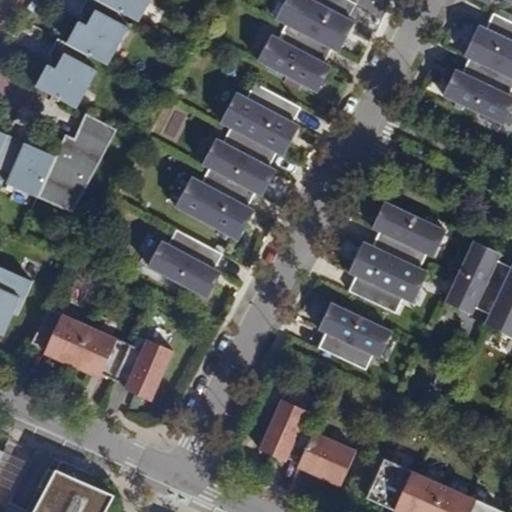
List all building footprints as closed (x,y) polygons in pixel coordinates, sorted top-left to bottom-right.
[(103,2),(99,0),(85,0),(80,12),(87,16),(71,45),(89,55),(108,65),(128,27),(115,20),(120,11),(103,2)] [(103,0),(103,2),(120,11),(139,21),(150,0),(103,0)] [(348,19),(356,4),(349,0),(288,0),(285,5),(288,6),(280,21),(286,24),(332,48),(337,51),(345,37),(342,35),(350,20),(348,19)] [(467,57),(511,78),(511,22),(493,14),(486,28),(484,27),(476,43),(474,42),(467,57)] [(262,63),(315,92),(324,76),(321,75),(327,63),(325,62),(332,48),(286,24),(279,38),(274,35),(267,47),(270,49),(262,63)] [(71,45),(58,38),(48,55),(56,59),(40,88),(77,108),(97,70),(84,63),(89,55),(71,45)] [(441,97),(496,122),(503,107),(506,108),(511,96),(507,93),(511,81),(511,78),(467,57),(459,71),(457,70),(451,82),(449,81),(441,97)] [(293,122),(301,107),(255,83),(247,98),(238,93),(230,109),(233,110),(225,125),(231,128),(243,134),(277,152),(282,155),(290,140),(287,139),(295,124),(293,122)] [(66,137),(56,157),(35,201),(75,220),(117,130),(86,115),(74,141),(66,137)] [(256,192),(261,195),(269,179),(266,178),(272,166),(270,165),(277,152),(243,134),(231,128),(224,141),(219,138),(212,150),(215,152),(207,166),(209,168),(232,180),(256,192)] [(0,155),(9,135),(0,130),(0,155)] [(35,201),(56,157),(25,144),(6,186),(35,201)] [(256,192),(232,180),(209,168),(202,182),(193,178),(185,194),(188,195),(180,209),(237,240),(244,225),(242,224),(250,208),(248,207),(256,192)] [(442,227),(387,201),(379,217),(382,218),(377,230),(379,231),(372,246),(419,268),(426,253),(431,256),(437,244),(434,242),(442,227)] [(153,270),(206,298),(214,283),(212,281),(218,270),(216,268),(223,254),(177,230),(170,244),(165,241),(158,253),(161,255),(153,270)] [(473,242),(447,297),(462,304),(460,307),(473,313),(475,308),(489,315),(511,267),(498,261),(499,258),(487,253),(488,250),(473,242)] [(356,276),(349,291),(396,313),(403,298),(412,302),(419,286),(416,285),(423,270),(419,268),(372,246),(365,243),(358,257),(361,259),(353,274),(356,276)] [(0,333),(3,335),(13,313),(17,315),(32,281),(0,266),(0,333)] [(511,266),(511,267),(489,315),(487,320),(501,327),(500,330),(511,335),(511,266)] [(388,329),(333,303),(325,319),(328,320),(322,332),(325,333),(318,348),(365,370),(372,355),(377,358),(383,345),(381,344),(388,329)] [(90,326),(50,309),(32,342),(54,353),(52,356),(72,365),(90,326)] [(130,344),(90,326),(72,365),(92,374),(94,370),(115,380),(130,344)] [(143,350),(130,344),(115,380),(137,390),(136,394),(151,401),(173,350),(148,338),(143,350)] [(308,410),(282,399),(262,442),(279,449),(277,453),(300,463),(314,432),(301,426),(308,410)] [(356,451),(314,432),(300,463),(323,473),(321,477),(340,486),(356,451)] [(414,471),(386,459),(368,497),(389,506),(390,502),(411,511),(426,478),(413,473),(414,471)] [(59,478),(41,511),(114,511),(117,507),(59,478)] [(432,511),(444,486),(426,478),(411,511),(432,511)] [(454,511),(462,495),(444,486),(432,511),(454,511)] [(475,500),(462,495),(454,511),(503,511),(475,499),(475,500)]
